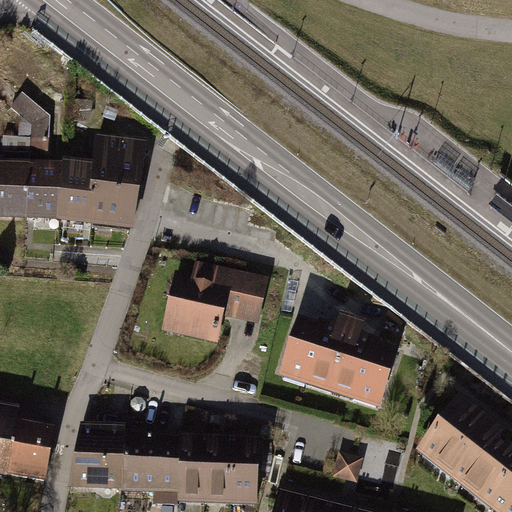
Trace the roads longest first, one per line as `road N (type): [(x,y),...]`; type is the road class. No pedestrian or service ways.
road 1 (secondary): [(50,0),(511,356)]
road 2 (residential): [(50,511),(69,429),(145,224),(160,147)]
road 3 (residential): [(511,29),(449,25),(373,0)]
